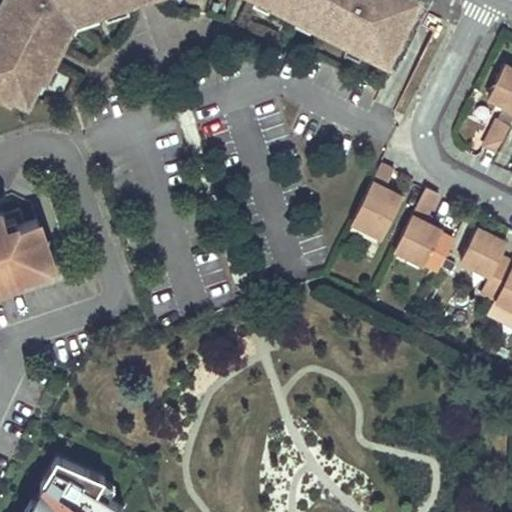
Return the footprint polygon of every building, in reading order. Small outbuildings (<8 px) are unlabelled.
[(0,89),(28,103),(48,63),(36,56),(43,44),(55,50),(72,16),(96,8),(97,11),(102,9),(102,7),(122,0),(123,0),(124,2),(130,0),(276,0),(322,22),(321,24),(389,57),(421,0),(1,0),(0,3),(0,22),(11,28),(5,40),(0,37),(0,89)] [(0,22),(0,37),(5,40),(11,28),(0,22)] [(43,44),(36,56),(48,63),(55,50),(43,44)] [(511,65),(504,62),(488,93),(511,104),(511,65)] [(483,141),(497,149),(510,123),(496,116),(483,141)] [(350,217),(382,232),(402,192),(384,184),(391,168),(379,161),(350,217)] [(393,245),(422,259),(439,226),(429,221),(422,218),(426,211),(437,190),(424,184),(393,245)] [(0,286),(22,279),(21,275),(50,264),(31,213),(5,222),(0,210),(0,286)] [(480,287),(495,295),(509,268),(494,260),(499,251),(506,238),(475,223),(459,255),(489,270),(480,287)] [(511,257),(499,251),(494,260),(509,268),(511,261),(511,257)] [(511,261),(509,268),(495,295),(488,309),(505,318),(511,305),(511,261)] [(104,328),(107,340),(124,334),(120,323),(104,328)] [(64,511),(33,495),(23,511),(64,511)]
